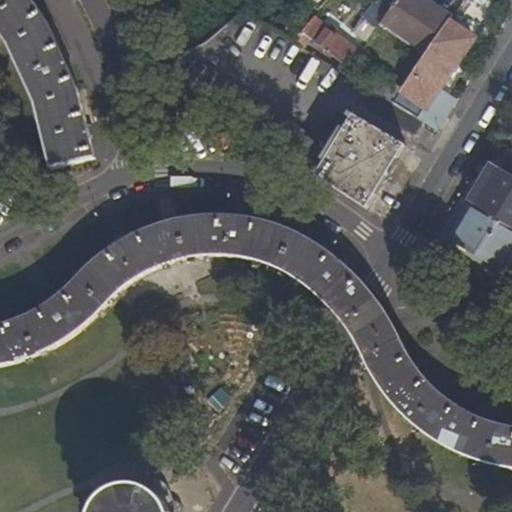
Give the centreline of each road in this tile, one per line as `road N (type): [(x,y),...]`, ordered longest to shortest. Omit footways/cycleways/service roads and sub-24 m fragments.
road 1 (residential): [(0,237),(134,173),(205,170),(286,190),(386,258)]
road 2 (residential): [(234,511),(386,258)]
road 3 (residential): [(386,258),(511,53)]
road 4 (residential): [(511,318),(437,291),(386,258)]
